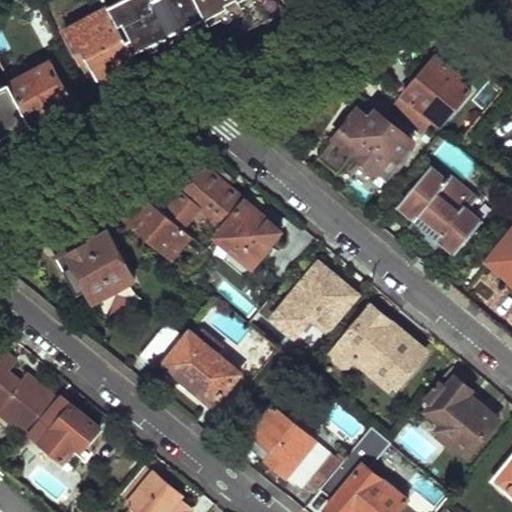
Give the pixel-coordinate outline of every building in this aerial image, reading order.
[(14,0),(23,13),(38,6),(34,0),(14,0)] [(120,0),(106,7),(109,12),(132,54),(166,37),(171,34),(164,23),(176,17),(182,28),(206,16),(197,0),(120,0)] [(280,0),(197,0),(206,16),(221,45),(258,26),(286,10),(280,0)] [(280,0),(286,10),(301,3),(303,0),(280,0)] [(109,12),(67,35),(77,55),(86,50),(105,84),(121,76),(139,66),(132,54),(109,12)] [(164,23),(171,34),(182,28),(176,17),(164,23)] [(484,51),(452,22),(435,31),(472,66),(484,51)] [(459,77),(436,59),(404,96),(443,127),(471,94),(456,82),(459,77)] [(32,124),(35,128),(66,110),(75,105),(49,63),(11,85),(32,124)] [(0,141),(32,124),(11,85),(0,90),(0,141)] [(430,124),(399,99),(390,110),(421,135),(430,124)] [(413,145),(375,113),(368,121),(358,113),(319,159),(336,174),(352,155),(377,175),(391,158),(396,163),(413,145)] [(396,163),(391,158),(377,175),(386,182),(400,166),(396,163)] [(446,182),(430,169),(393,212),(414,231),(418,226),(431,237),(455,256),(482,224),(469,213),(479,201),(451,177),(446,182)] [(219,227),(243,198),(208,170),(190,192),(186,196),(183,194),(173,207),(169,202),(162,210),(183,227),(199,210),(211,220),(219,227)] [(162,210),(149,198),(144,205),(141,203),(139,204),(130,215),(128,217),(127,224),(175,263),(190,244),(201,253),(207,247),(205,245),(196,237),(183,227),(162,210)] [(283,232),(247,203),(218,237),(253,267),(283,232)] [(219,227),(211,220),(196,237),(205,245),(219,227)] [(431,237),(418,226),(414,231),(427,241),(431,237)] [(134,282),(108,233),(74,251),(69,254),(75,267),(66,272),(68,277),(78,297),(88,292),(95,303),(134,282)] [(511,234),(489,261),(511,278),(511,234)] [(75,267),(69,254),(74,251),(72,247),(66,250),(52,257),(63,279),(68,277),(66,272),(75,267)] [(325,268),(318,262),(305,278),(312,285),(325,268)] [(357,295),(325,268),(312,285),(305,278),(272,318),(294,337),(313,315),(329,329),(357,295)] [(254,290),(245,281),(226,305),(236,313),(254,290)] [(269,302),(254,290),(236,313),(250,325),(269,302)] [(403,334),(372,307),(332,353),(347,368),(354,359),(394,392),(421,358),(412,351),(399,338),(403,334)] [(182,336),(169,324),(141,357),(154,367),(182,336)] [(201,338),(192,332),(165,364),(182,379),(186,374),(202,387),(198,392),(215,406),(242,373),(218,354),(223,347),(206,332),(201,338)] [(399,338),(412,351),(417,345),(403,334),(399,338)] [(281,350),(269,340),(249,363),(261,373),(281,350)] [(13,359),(0,348),(0,411),(28,434),(30,431),(55,401),(27,378),(22,385),(16,380),(4,370),(13,359)] [(27,378),(22,374),(16,380),(22,385),(27,378)] [(186,374),(182,379),(198,392),(202,387),(186,374)] [(448,388),(441,381),(427,399),(435,406),(430,411),(445,423),(440,429),(471,455),(499,421),(480,406),(484,400),(457,376),(448,388)] [(100,430),(59,396),(55,401),(30,431),(65,461),(76,448),(82,452),(100,430)] [(330,452),(274,406),(253,432),(259,437),(251,448),(284,475),(300,489),(315,469),(330,452)] [(392,442),(373,426),(348,456),(360,465),(326,509),(330,511),(396,511),(407,499),(370,468),(392,442)] [(343,462),(330,452),(315,469),(328,479),(343,462)] [(511,463),(496,483),(511,495),(511,463)] [(183,495),(146,465),(122,494),(135,505),(128,511),(192,511),(193,511),(179,500),(183,495)]
